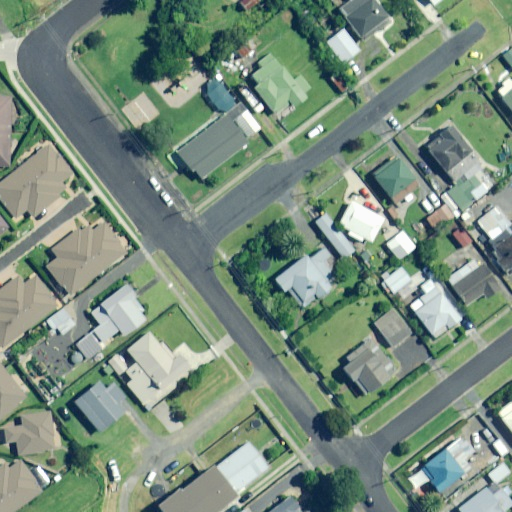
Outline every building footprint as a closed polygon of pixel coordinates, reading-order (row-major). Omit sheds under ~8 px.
[(246,12),(256,3),(263,11),(270,5),(265,0),(241,0),(239,3),(246,12)] [(386,16),(373,0),(349,0),(350,1),(338,10),(358,37),(386,16)] [(359,51),(343,29),(326,42),(331,48),(326,52),(338,67),(359,51)] [(511,48),(503,56),(511,68),(511,48)] [(292,82),(269,54),(258,63),(261,67),(251,76),(258,84),(252,88),(274,115),(289,103),(293,108),(305,98),(302,94),(310,87),(300,75),(292,82)] [(236,104),(216,75),(202,85),(221,114),(236,104)] [(511,80),(511,81),(509,78),(500,84),(502,88),(496,92),(511,112),(511,80)] [(0,168),(7,169),(11,97),(0,96),(0,168)] [(176,152),(192,173),(194,171),(199,178),(247,142),(245,140),(259,129),(241,105),(232,112),(224,118),(223,116),(176,152)] [(511,131),(507,121),(498,125),(504,138),(511,133),(511,131)] [(470,152),(451,127),(425,146),(439,165),(432,170),(442,182),(450,176),(456,185),(441,196),(447,205),(452,202),(460,212),(495,185),(482,168),(470,152)] [(74,176),(49,144),(0,182),(0,200),(15,219),(26,210),(32,218),(66,191),(61,185),(74,176)] [(372,174),(389,197),(396,206),(405,200),(407,202),(416,196),(413,192),(421,186),(415,178),(398,155),(372,174)] [(498,202),(494,195),(477,207),(482,213),(498,202)] [(347,234),(362,242),(364,238),(371,242),(383,220),(351,202),(338,224),(349,230),(347,234)] [(453,217),(445,205),(426,219),(434,230),(453,217)] [(510,224),(496,207),(478,222),(488,235),(497,228),(501,232),(510,224)] [(480,219),(471,209),(461,217),(470,227),(480,219)] [(354,251),(325,214),(314,222),(343,259),(354,251)] [(91,231),(87,227),(82,231),(80,228),(50,250),(57,258),(46,266),(68,296),(126,253),(103,222),(91,231)] [(471,241),(462,230),(454,236),(463,248),(471,241)] [(415,247),(402,232),(386,244),(398,260),(415,247)] [(511,234),(492,248),(498,256),(494,258),(503,271),(511,265),(511,234)] [(338,268),(324,248),(308,260),(305,256),(273,279),(282,292),(286,289),(300,309),(329,289),(322,279),(338,268)] [(478,268),(474,261),(447,279),(465,306),(483,294),(486,298),(499,290),(483,265),(478,268)] [(380,277),(393,294),(397,291),(403,299),(417,288),(400,268),(389,277),(386,272),(380,277)] [(18,277),(0,289),(0,349),(58,306),(35,275),(23,284),(18,277)] [(460,319),(429,280),(420,287),(425,294),(409,307),(434,339),(460,319)] [(89,311),(99,324),(92,329),(101,342),(109,336),(119,330),(123,336),(149,318),(125,286),(89,311)] [(410,333),(392,309),(373,323),(392,347),(410,333)] [(75,325),(69,317),(56,327),(62,335),(75,325)] [(131,380),(125,385),(141,405),(181,373),(188,367),(178,354),(173,358),(161,342),(158,345),(148,332),(126,350),(136,363),(125,372),(131,380)] [(340,369),(351,384),(355,381),(365,395),(388,377),(381,368),(389,361),(371,337),(345,357),(349,362),(340,369)] [(115,354),(107,361),(118,375),(126,368),(115,354)] [(0,418),(26,398),(23,394),(30,389),(23,380),(16,385),(0,364),(0,418)] [(104,390),(97,382),(73,402),(99,433),(123,412),(116,404),(124,398),(112,384),(104,390)] [(511,401),(497,413),(509,429),(499,437),(511,453),(511,401)] [(56,451),(50,412),(20,416),(21,425),(3,428),(5,444),(15,442),(17,456),(56,451)] [(468,465),(464,460),(474,453),(462,437),(423,465),(425,468),(409,479),(415,489),(428,480),(438,493),(463,474),(460,471),(468,465)] [(266,469),(248,442),(155,505),(160,511),(216,511),(240,496),(236,490),(266,469)] [(0,511),(11,511),(41,490),(19,462),(9,469),(5,464),(0,467),(0,511)] [(510,473),(503,464),(488,474),(495,484),(510,473)] [(492,497),(485,488),(458,510),(459,511),(506,511),(511,508),(511,504),(501,490),(492,497)] [(300,511),(288,496),(267,511),(300,511)]
